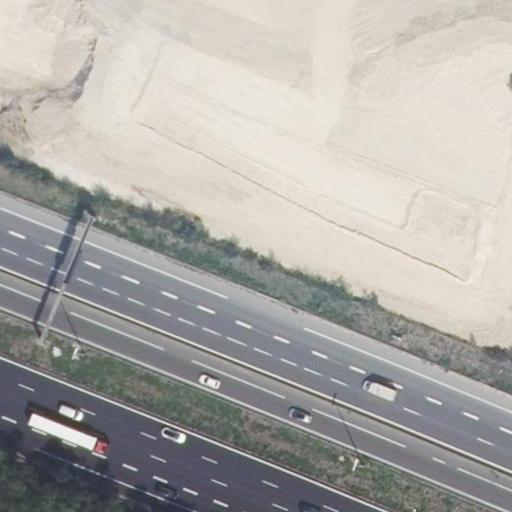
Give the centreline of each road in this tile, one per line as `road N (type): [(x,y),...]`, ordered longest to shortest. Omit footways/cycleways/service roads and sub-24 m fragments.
road 1 (motorway): [(511,445),(0,227)]
road 2 (trunk): [(507,511),(0,299)]
road 3 (motorway): [(0,401),(274,511)]
